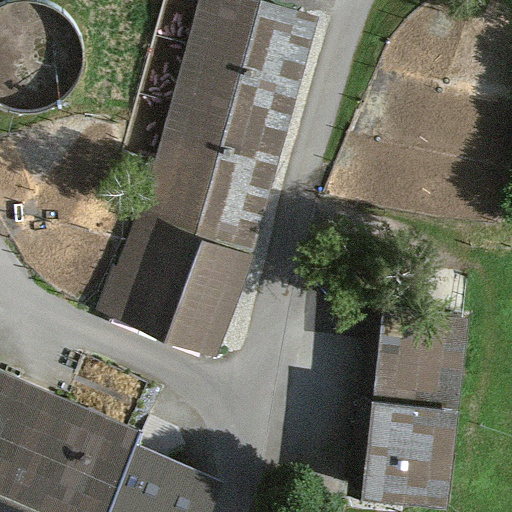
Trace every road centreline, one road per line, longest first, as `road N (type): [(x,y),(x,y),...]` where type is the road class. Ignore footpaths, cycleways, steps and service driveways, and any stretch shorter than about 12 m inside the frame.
road 1 (residential): [(233,511),(322,108),(356,0)]
road 2 (track): [(0,271),(42,318),(253,401)]
